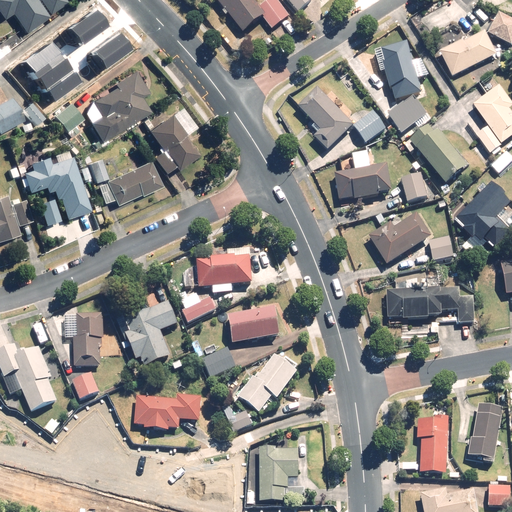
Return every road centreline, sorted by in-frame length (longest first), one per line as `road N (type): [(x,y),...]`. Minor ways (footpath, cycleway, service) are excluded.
road 1 (residential): [(276,178),(51,285),(0,301)]
road 2 (tertiary): [(276,178),(321,277),(352,386)]
road 3 (residential): [(229,104),(394,0)]
road 4 (residential): [(352,386),(511,356)]
road 5 (tertiary): [(145,0),(229,104)]
road 6 (tertiary): [(352,386),(365,511)]
